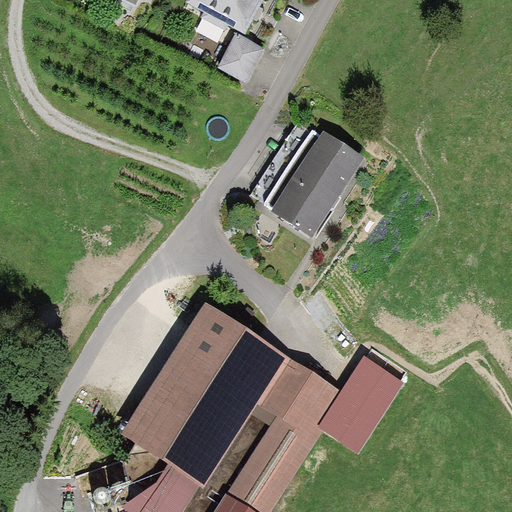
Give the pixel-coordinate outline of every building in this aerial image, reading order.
[(230,27),(238,33),(245,37),(257,14),(264,0),(189,0),(187,5),(204,14),(202,18),(227,32),(230,27)] [(265,47),(245,37),(238,33),(218,70),(245,84),(265,47)] [(288,140),(253,194),(314,234),(359,165),(298,125),(288,140)] [(341,395),(210,310),(126,439),(172,469),(161,486),(124,510),(127,511),(188,511),(202,491),(206,493),(259,412),(272,420),(213,511),(272,511),(323,429),(361,452),(401,385),(364,360),(341,395)] [(113,491),(93,498),(97,511),(117,511),(120,511),(113,491)]
